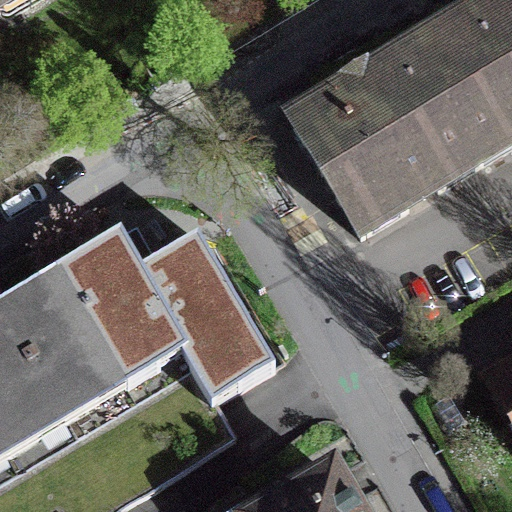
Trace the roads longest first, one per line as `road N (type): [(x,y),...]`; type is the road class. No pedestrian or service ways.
road 1 (residential): [(384,449),(197,119)]
road 2 (residential): [(0,240),(197,119)]
road 3 (residential): [(197,119),(395,0)]
